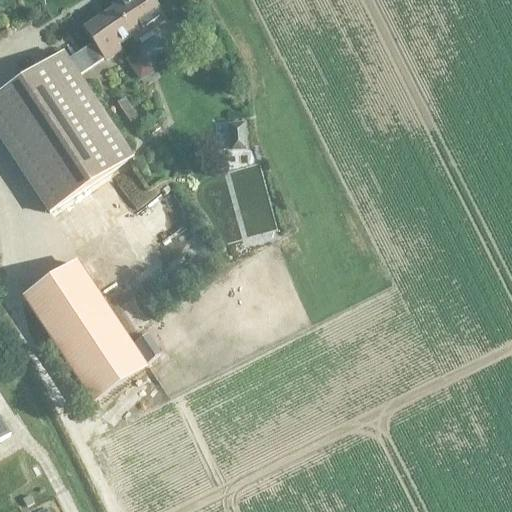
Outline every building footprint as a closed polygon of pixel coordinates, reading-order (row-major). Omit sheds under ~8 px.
[(166,22),(151,0),(122,0),(112,7),(114,10),(85,30),(95,45),(105,60),(106,62),(121,52),(118,47),(132,37),(135,42),(166,22)] [(95,45),(69,62),(65,55),(0,98),(0,138),(51,214),(134,159),(79,77),(105,60),(95,45)] [(153,71),(171,64),(164,45),(145,52),(153,71)] [(90,278),(34,312),(102,421),(158,387),(90,278)] [(0,442),(8,438),(0,424),(0,442)]
